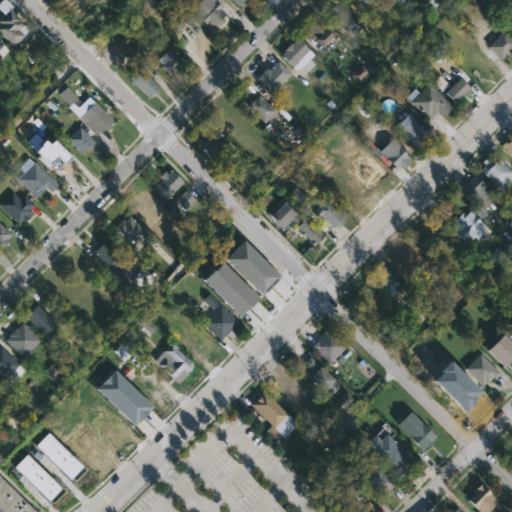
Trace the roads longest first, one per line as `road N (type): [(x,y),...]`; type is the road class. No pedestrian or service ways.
road 1 (secondary): [(511,95),(95,511)]
road 2 (residential): [(0,294),(291,0)]
road 3 (residential): [(316,291),(26,0)]
road 4 (residential): [(511,485),(316,291)]
road 5 (residential): [(412,511),(511,411)]
